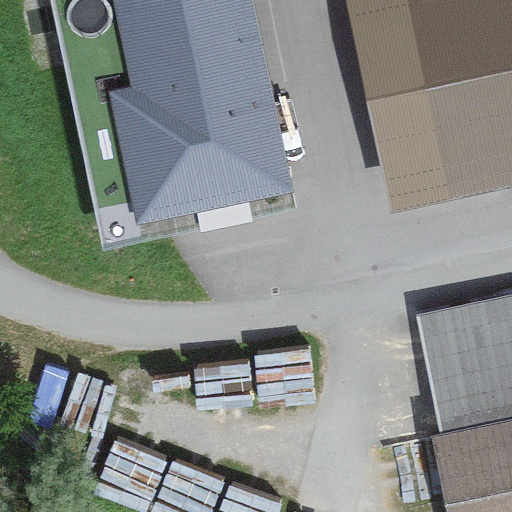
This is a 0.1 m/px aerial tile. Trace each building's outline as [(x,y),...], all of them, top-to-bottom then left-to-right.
[(286,157),(253,0),(124,0),(138,64),(116,68),(141,187),(286,157)] [(511,0),(347,0),(393,205),(511,179),(511,0)] [(444,427),(511,413),(511,292),(421,311),(444,427)] [(259,388),(311,385),(308,327),(256,329),(259,388)] [(511,511),(511,413),(444,427),(436,429),(452,511),(511,511)] [(150,484),(198,503),(219,449),(171,431),(150,484)]
